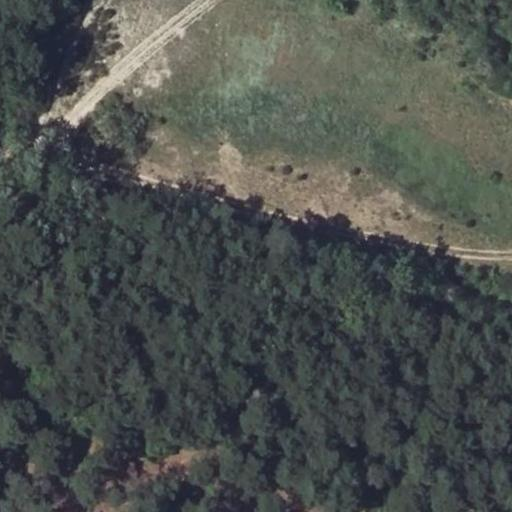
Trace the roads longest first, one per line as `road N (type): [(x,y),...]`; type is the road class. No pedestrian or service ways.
road 1 (track): [(44,158),(444,254),(511,255)]
road 2 (track): [(213,0),(56,128),(44,158),(0,148)]
